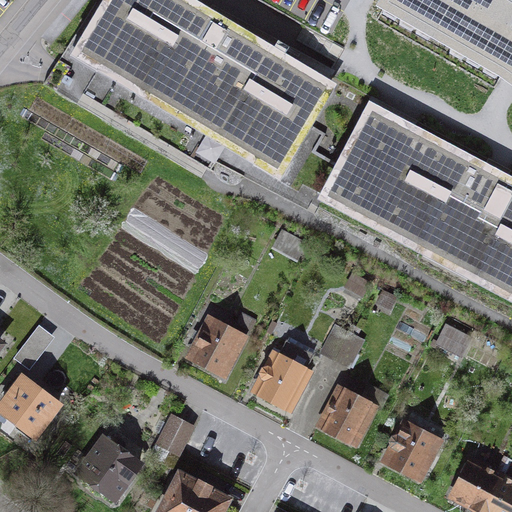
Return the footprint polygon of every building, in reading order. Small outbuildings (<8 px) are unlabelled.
[(278,172),(328,87),(182,0),(110,0),(78,54),(278,172)] [(511,0),(388,0),(506,67),(511,56),(511,0)] [(325,197),(511,295),(511,183),(371,109),(325,197)] [(197,344),(190,357),(222,374),(243,337),(210,319),(203,332),(196,336),(197,344)] [(322,353),(335,360),(349,333),(336,326),(322,353)] [(446,327),(440,339),(446,342),(445,344),(462,353),(469,339),(446,327)] [(335,360),(348,367),(362,340),(349,333),(335,360)] [(255,392),(288,409),(308,371),(305,370),(312,355),(286,341),(278,356),(275,354),(268,367),(264,368),(261,370),(260,375),(262,379),(255,392)] [(22,379),(0,407),(0,408),(18,423),(14,428),(31,440),(57,405),(22,379)] [(340,389),(334,402),(327,405),(327,413),(320,426),(353,444),(373,406),(340,389)] [(158,443),(171,450),(178,453),(192,427),(172,416),(158,443)] [(394,436),(391,439),(390,445),(393,448),(386,461),(418,478),(438,441),(406,423),(399,436),(394,436)] [(104,439),(81,471),(90,478),(87,482),(103,494),(106,489),(115,496),(138,464),(104,439)] [(151,457),(163,463),(171,450),(158,443),(151,457)] [(188,476),(196,463),(178,453),(171,450),(163,463),(188,476)] [(451,496),(480,511),(499,475),(470,459),(451,496)] [(511,511),(511,481),(499,475),(480,511),(481,511),(511,511)] [(180,476),(161,511),(218,511),(226,500),(209,491),(211,487),(199,481),(197,485),(180,476)]
